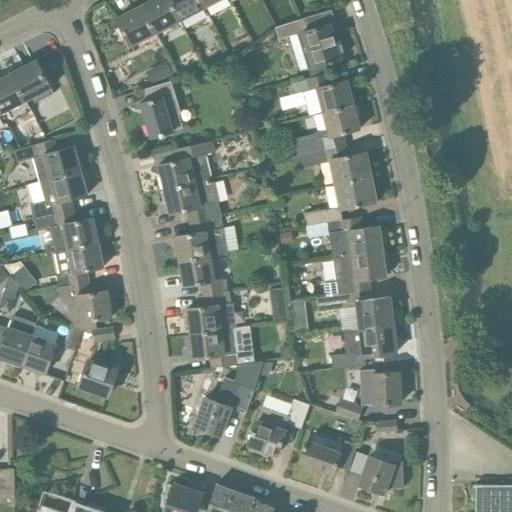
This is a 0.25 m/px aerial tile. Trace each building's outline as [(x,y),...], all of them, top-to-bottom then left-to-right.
[(160,39),(186,25),(172,0),(150,0),(142,4),(160,39)] [(172,0),(186,25),(209,13),(202,0),(172,0)] [(202,0),(209,13),(234,0),(233,0),(202,0)] [(135,52),(160,39),(142,4),(116,18),(130,47),(132,46),(135,52)] [(322,26),(318,14),(275,28),(278,39),(296,33),(308,70),(312,69),(342,60),(331,23),(322,26)] [(29,107),(54,94),(50,88),(51,87),(37,59),(11,72),(29,107)] [(166,60),(145,71),(152,85),(174,74),(166,60)] [(0,115),(3,121),(29,107),(11,72),(0,78),(0,115)] [(331,86),(328,74),(308,79),(311,91),(316,90),(323,115),(356,107),(349,81),(331,86)] [(165,135),(164,134),(174,131),(183,128),(172,94),(175,93),(171,81),(146,89),(149,101),(140,103),(151,138),(160,135),(161,136),(165,135)] [(294,159),(347,147),(344,133),(362,129),(356,107),(323,115),(327,132),(294,138),(298,156),(293,156),(294,159)] [(58,151),(55,139),(35,144),(38,156),(43,154),(49,177),(82,169),(75,147),(58,151)] [(164,187),(197,179),(209,178),(203,155),(216,153),(213,141),(165,151),(168,163),(158,165),(164,187)] [(349,155),(347,147),(294,159),(296,169),(329,162),(334,186),(371,178),(369,166),(366,166),(363,152),(349,155)] [(33,217),(74,209),(72,198),(89,195),(82,169),(49,177),(50,179),(41,182),(46,200),(31,204),(33,217)] [(221,216),(212,177),(209,178),(197,179),(164,187),(170,214),(188,209),(190,222),(221,216)] [(334,186),(339,207),(339,209),(341,209),(374,203),(371,189),(374,189),(371,178),(334,186)] [(343,220),(341,209),(339,209),(339,207),(305,213),(307,226),(327,222),(327,224),(362,218),(361,217),(343,220)] [(76,221),(74,209),(33,217),(37,231),(51,228),(56,251),(67,249),(99,243),(94,217),(76,221)] [(222,217),(221,216),(190,222),(192,233),(175,237),(179,263),(212,257),(211,255),(227,253),(221,216),(222,217)] [(363,229),(362,218),(327,224),(332,258),(384,251),(381,227),(363,229)] [(68,285),(88,281),(86,270),(104,267),(99,243),(67,249),(72,273),(66,274),(68,285)] [(324,282),(325,296),(354,292),(370,290),(369,279),(387,276),(384,251),(332,258),(336,281),(324,282)] [(216,280),(212,257),(179,263),(184,286),(201,283),(203,294),(224,291),(222,278),(216,280)] [(35,283),(23,266),(12,274),(26,291),(35,283)] [(16,298),(20,285),(11,273),(4,293),(16,298)] [(91,293),(88,281),(68,285),(68,287),(60,288),(75,301),(64,313),(74,323),(73,327),(77,328),(81,328),(100,327),(99,318),(113,316),(109,290),(91,293)] [(284,287),(270,289),(274,320),(288,318),(284,287)] [(231,303),(229,291),(224,291),(203,294),(205,307),(187,309),(190,335),(234,329),(234,328),(237,327),(234,303),(231,303)] [(318,311),(356,307),(355,301),(354,292),(325,296),(316,297),(318,311)] [(344,332),(393,326),(390,297),(355,301),(356,307),(358,329),(344,331),(344,332)] [(0,358),(22,366),(35,323),(14,316),(9,328),(0,352),(0,358)] [(36,323),(35,323),(22,366),(45,374),(58,338),(34,330),(36,323)] [(77,328),(73,327),(69,325),(61,348),(72,352),(81,328),(77,328)] [(333,369),(358,366),(358,363),(367,363),(367,356),(396,353),(393,326),(344,332),(346,354),(331,355),(333,369)] [(94,341),(115,338),(114,327),(92,329),(94,341)] [(239,365),(234,329),(190,335),(194,359),(211,357),(213,369),(239,365)] [(108,396),(117,370),(89,360),(80,386),(108,396)] [(362,405),(372,404),(401,404),(399,373),(365,375),(365,390),(361,390),(362,405)] [(245,414),(254,390),(239,384),(235,396),(221,392),(217,403),(204,397),(195,426),(221,435),(231,408),(245,414)] [(301,428),(310,405),(294,399),(288,416),(262,407),(258,419),(248,445),(278,455),(287,429),(284,429),(287,423),(301,428)] [(358,421),(363,407),(341,399),(336,413),(358,421)] [(376,433),(397,431),(397,420),(375,422),(376,433)] [(341,452),(308,440),(300,463),(333,475),(336,466),(348,471),(357,445),(345,441),(341,452)] [(395,465),(369,456),(359,483),(385,493),(387,488),(404,487),(403,461),(402,461),(402,465),(395,465)] [(0,496),(15,502),(14,469),(0,469),(0,496)] [(195,511),(202,493),(174,484),(174,486),(170,484),(166,496),(170,498),(165,511),(195,511)] [(247,511),(253,497),(217,484),(207,511),(247,511)] [(477,487),(476,511),(511,511),(511,485),(510,485),(474,485),(474,487),(477,487)] [(87,506),(69,500),(44,491),(36,511),(104,511),(106,509),(88,503),(87,506)] [(273,511),(276,505),(253,497),(247,511),(273,511)]
